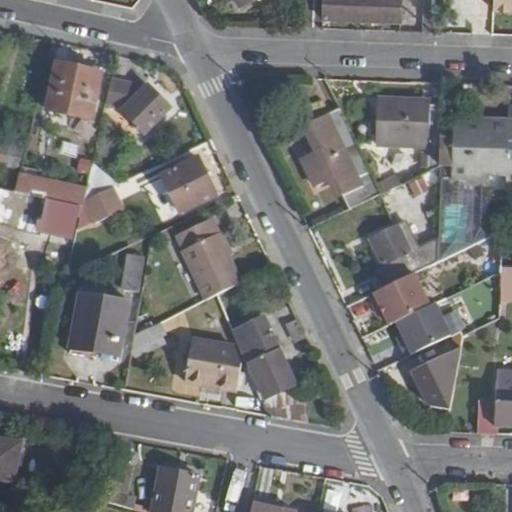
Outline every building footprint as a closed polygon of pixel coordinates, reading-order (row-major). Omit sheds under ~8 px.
[(261,0),(233,0),(239,11),(261,0)] [(399,26),(400,0),(324,0),(323,22),(399,26)] [(511,15),(511,0),(492,0),(493,1),(492,15),(511,15)] [(92,126),(102,80),(58,69),(48,116),(92,126)] [(165,106),(149,91),(113,83),(106,111),(126,115),(141,131),(165,106)] [(439,170),(441,113),(427,112),(427,109),(377,107),(376,148),(416,149),(415,182),(439,170)] [(375,202),(339,114),(308,128),(321,155),(302,163),(316,192),(334,184),(349,216),(375,202)] [(511,195),(511,122),(508,122),(507,130),(489,129),(488,137),(472,136),(472,128),(458,128),(452,133),(449,186),(489,187),(489,183),(507,184),(507,195),(511,195)] [(59,153),(78,156),(80,141),(61,138),(59,153)] [(64,211),(76,159),(50,153),(44,180),(35,178),(29,203),(64,211)] [(22,175),(26,157),(13,154),(8,172),(22,175)] [(213,200),(196,163),(161,181),(179,218),(213,200)] [(115,193),(94,165),(83,210),(89,207),(115,193)] [(128,214),(117,192),(115,193),(89,207),(101,229),(128,214)] [(75,248),(82,215),(64,211),(29,203),(15,200),(10,222),(41,230),(39,240),(75,248)] [(422,274),(401,229),(370,243),(384,271),(380,274),(388,291),(413,279),(422,274)] [(240,290),(216,241),(180,260),(205,308),(240,290)] [(134,299),(140,263),(124,261),(119,296),(134,299)] [(511,268),(499,268),(498,302),(511,302),(511,268)] [(428,311),(413,279),(388,291),(373,298),(388,330),(389,329),(428,311)] [(369,300),(362,286),(338,296),(346,312),(369,300)] [(117,370),(127,309),(81,299),(70,361),(117,370)] [(449,342),(433,309),(428,311),(389,329),(398,347),(404,345),(410,359),(449,342)] [(297,399),(262,324),(231,339),(265,414),(297,399)] [(131,358),(163,344),(157,332),(134,343),(131,358)] [(236,396),(240,368),(233,353),(189,346),(182,387),(236,396)] [(446,417),(458,354),(410,376),(426,412),(446,417)] [(511,432),(511,388),(495,388),(494,415),(474,415),(473,441),(493,441),(493,432),(511,432)] [(0,487),(12,490),(20,449),(0,445),(0,487)] [(189,511),(197,481),(160,474),(152,511),(189,511)] [(128,511),(134,511),(137,498),(127,496),(130,482),(114,479),(108,507),(128,511)] [(266,511),(268,506),(252,503),(250,511),(266,511)]
